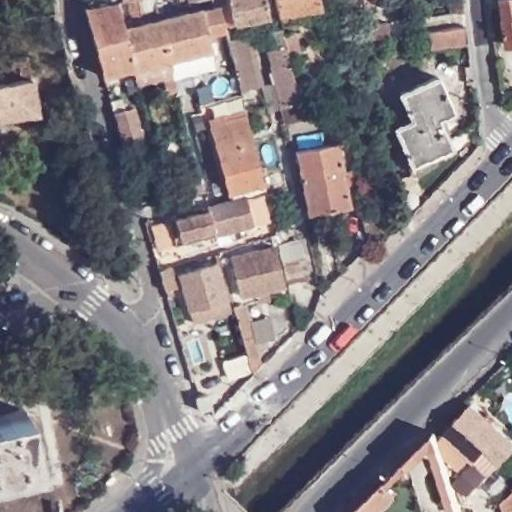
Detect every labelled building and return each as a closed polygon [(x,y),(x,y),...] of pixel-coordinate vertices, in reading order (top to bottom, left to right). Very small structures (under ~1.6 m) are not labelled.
[(106,0),(104,0),(80,6),(91,42),(120,30),(112,0),(106,0)] [(216,0),(218,5),(222,24),(225,37),(235,35),(232,21),(227,0),(216,0)] [(227,0),(232,21),(266,13),(262,0),(227,0)] [(317,0),(273,0),(276,11),(318,4),(317,0)] [(461,10),(460,0),(449,0),(451,11),(461,10)] [(511,0),(502,0),(507,42),(511,41),(511,0)] [(214,67),(209,48),(211,48),(207,33),(223,29),(222,24),(218,5),(154,21),(164,57),(165,61),(168,59),(173,78),(214,67)] [(53,10),(40,12),(42,23),(46,22),(52,45),(63,43),(53,10)] [(390,32),(389,20),(367,22),(368,35),(390,32)] [(165,61),(164,57),(154,21),(120,30),(131,67),(131,70),(165,61)] [(426,46),(465,41),(463,24),(425,29),(426,46)] [(120,30),(91,42),(100,75),(131,67),(120,30)] [(242,33),(235,35),(225,37),(238,88),(255,84),(242,33)] [(27,51),(3,54),(2,40),(0,39),(0,113),(36,109),(27,51)] [(279,113),(298,110),(284,49),(267,55),(279,113)] [(174,92),(177,91),(173,78),(168,59),(165,61),(174,92)] [(169,93),(174,92),(165,61),(131,70),(133,77),(136,85),(164,77),(169,93)] [(450,108),(434,73),(396,89),(407,115),(393,122),(410,160),(448,142),(436,115),(450,108)] [(117,95),(107,98),(124,156),(142,150),(129,104),(122,106),(120,98),(118,98),(117,95)] [(230,197),(263,188),(261,182),(240,97),(207,105),(230,197)] [(349,201),(335,137),(295,145),(308,210),(349,201)] [(201,190),(199,183),(195,168),(172,175),(173,180),(169,181),(173,198),(201,190)] [(167,199),(173,198),(169,181),(163,183),(167,199)] [(253,224),(245,194),(207,205),(208,210),(175,219),(180,237),(214,228),(215,234),(253,224)] [(307,278),(297,239),(287,241),(284,226),(273,229),(274,234),(276,242),(286,283),(307,278)] [(176,245),(215,234),(214,228),(180,237),(174,239),(176,245)] [(276,242),(274,234),(252,240),(254,248),(230,255),(241,294),(278,283),(268,244),(276,242)] [(168,263),(174,262),(171,254),(154,260),(156,267),(168,263)] [(175,285),(168,263),(156,267),(162,289),(175,285)] [(221,298),(213,263),(177,273),(188,308),(221,298)] [(261,362),(255,342),(249,321),(244,304),(232,307),(251,372),(261,362)] [(273,336),(269,315),(249,321),(255,342),(273,336)] [(193,395),(197,409),(208,404),(203,391),(193,395)] [(511,443),(470,404),(436,439),(439,450),(450,485),(456,491),(455,494),(460,505),(511,448),(511,443)] [(22,412),(0,417),(0,468),(33,461),(22,412)] [(458,511),(450,485),(439,450),(436,439),(434,429),(351,511),(458,511)] [(511,492),(498,504),(500,511),(508,511),(511,511),(511,492)]
